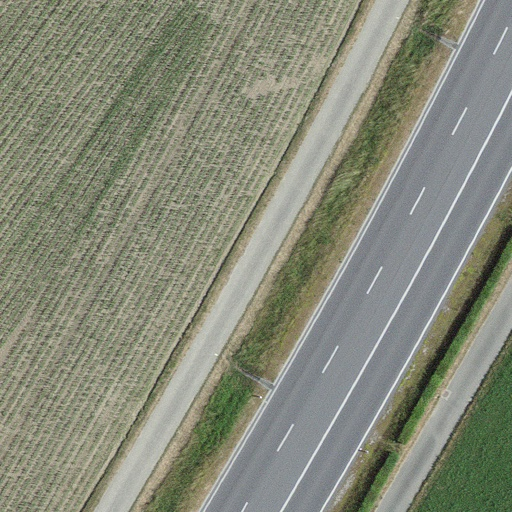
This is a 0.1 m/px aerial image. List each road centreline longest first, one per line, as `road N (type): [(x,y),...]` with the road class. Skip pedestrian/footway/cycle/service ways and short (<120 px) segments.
road 1 (track): [(392,0),(261,252),(111,511)]
road 2 (primary): [(511,56),(262,511)]
road 3 (track): [(390,511),(511,304)]
